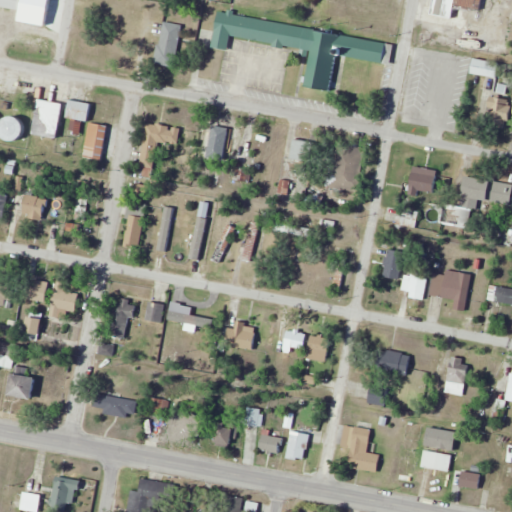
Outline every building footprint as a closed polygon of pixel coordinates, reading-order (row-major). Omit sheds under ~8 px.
[(0,0),(14,0),(13,9),(0,6),(0,0)] [(321,0),(319,19),(391,30),(393,11),(364,7),(365,0),(321,0)] [(446,0),(443,17),(422,12),(424,0),(446,0)] [(213,30),(218,9),(387,43),(383,63),(336,54),(329,91),(304,86),(311,49),(231,34),(228,50),(210,47),(213,30)] [(155,64),(173,68),(182,25),(163,21),(155,64)] [(482,38),(463,36),(461,47),(481,50),(482,38)] [(497,63),(475,57),(471,73),(494,78),(497,63)] [(489,125),(509,125),(509,96),(489,96),(489,125)] [(40,97),(64,102),(57,137),(34,133),(40,97)] [(92,103),(88,120),(68,116),(71,99),(92,103)] [(9,117),(4,120),(2,125),(2,130),(4,135),(8,138),(14,140),(19,139),(23,135),(25,130),(25,125),(23,120),(19,117),(14,116),(9,117)] [(107,126),(101,158),(82,154),(88,122),(107,126)] [(178,146),(181,128),(148,122),(140,169),(152,171),(157,142),(178,146)] [(206,131),(202,155),(231,159),(235,135),(206,131)] [(291,159),(311,163),(316,142),(295,138),(291,159)] [(362,146),(333,143),(329,188),(357,191),(362,146)] [(418,196),(419,190),(433,193),(438,174),(414,169),(409,193),(418,196)] [(447,204),(444,223),(472,228),(477,199),(510,205),(511,194),(511,183),(467,176),(462,206),(447,204)] [(24,216),(43,220),(47,198),(28,194),(24,216)] [(416,226),(416,214),(397,214),(397,226),(416,226)] [(144,218),(134,216),(128,239),(138,242),(144,218)] [(253,262),(261,225),(252,223),(244,260),(253,262)] [(396,284),(407,254),(392,249),(381,278),(396,284)] [(425,298),(428,269),(408,267),(405,295),(425,298)] [(431,295),(467,302),(473,275),(437,267),(431,295)] [(0,297),(5,298),(8,278),(0,277),(0,297)] [(50,283),(28,277),(22,298),(45,304),(50,283)] [(61,317),(62,309),(77,311),(81,293),(67,290),(68,282),(57,280),(51,315),(61,317)] [(114,332),(133,330),(129,299),(111,301),(114,332)] [(163,323),(166,304),(150,302),(147,320),(163,323)] [(179,331),(194,337),(204,308),(189,303),(179,331)] [(43,320),(29,317),(26,332),(40,335),(43,320)] [(227,329),(228,348),(256,347),(255,333),(246,334),(246,322),(237,322),(237,328),(227,329)] [(307,334),(286,332),(284,347),(305,349),(307,334)] [(311,355),(327,359),(331,341),(315,337),(311,355)] [(407,377),(413,356),(380,348),(375,368),(407,377)] [(176,358),(176,349),(165,349),(165,358),(176,358)] [(471,360),(453,356),(446,393),(464,397),(471,360)] [(34,400),(37,377),(13,373),(9,396),(34,400)] [(369,402),(384,406),(388,391),(373,388),(369,402)] [(138,400),(95,394),(93,411),(136,417),(138,400)] [(262,408),(246,408),(246,426),(262,426),(262,408)] [(158,432),(197,438),(200,415),(170,411),(170,413),(160,411),(158,432)] [(238,424),(218,422),(216,443),(236,446),(238,424)] [(371,430),(350,425),(342,464),(379,472),(382,455),(366,452),(371,430)] [(304,461),(310,434),(293,431),(287,458),(304,461)] [(281,434),(262,434),(262,452),(281,452),(281,434)] [(418,475),(414,450),(400,452),(403,477),(418,475)] [(417,450),(445,455),(442,471),(414,466),(417,450)] [(480,489),(482,474),(455,470),(452,485),(480,489)] [(75,511),(75,478),(54,478),(54,511),(75,511)] [(132,511),(127,511),(152,511),(153,510),(163,511),(169,511),(174,484),(142,479),(136,511),(132,511)] [(40,511),(40,493),(12,493),(12,511),(40,511)] [(240,511),(244,499),(223,494),(219,511),(213,510),(212,511),(240,511)]
